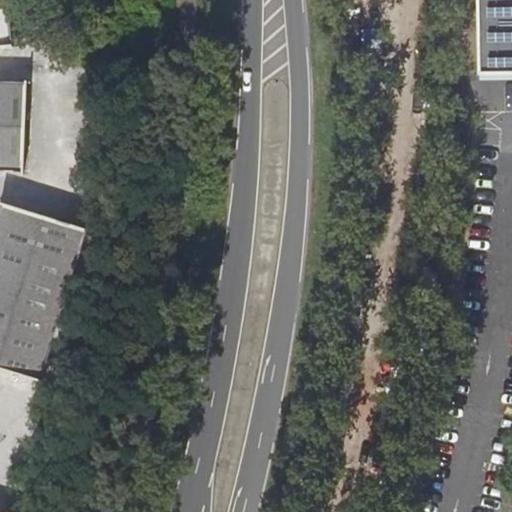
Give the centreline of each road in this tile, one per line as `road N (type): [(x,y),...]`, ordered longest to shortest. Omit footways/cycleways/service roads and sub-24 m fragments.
road 1 (secondary): [(221,511),(275,203),(272,0)]
road 2 (unknown): [(0,183),(30,177),(41,164),(49,81)]
